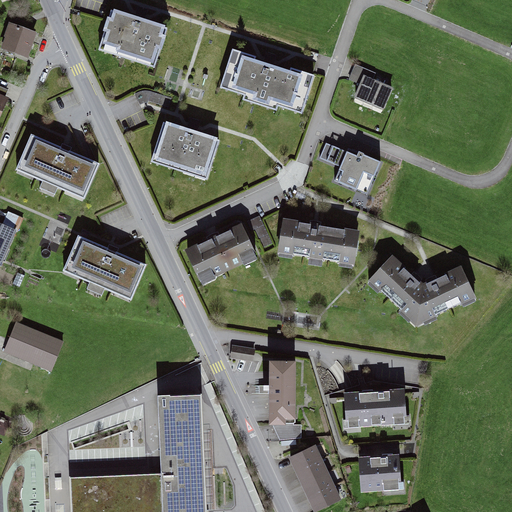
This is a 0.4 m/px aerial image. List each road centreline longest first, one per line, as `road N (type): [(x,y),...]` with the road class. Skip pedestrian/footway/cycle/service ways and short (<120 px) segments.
road 1 (residential): [(205,340),(217,334),(427,369)]
road 2 (residential): [(68,46),(160,244)]
road 3 (residential): [(511,159),(504,178),(481,186),(321,119)]
road 4 (residential): [(160,244),(295,181),(321,119)]
road 5 (residential): [(205,340),(285,511)]
road 6 (residential): [(376,0),(511,54)]
road 7 (residential): [(68,46),(39,67),(0,162)]
road 8 (residential): [(321,119),(363,0)]
